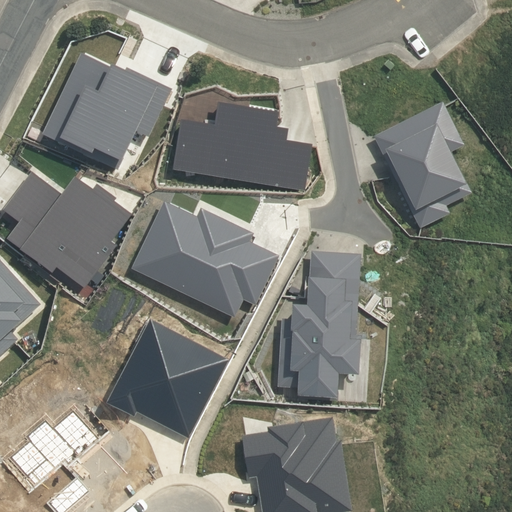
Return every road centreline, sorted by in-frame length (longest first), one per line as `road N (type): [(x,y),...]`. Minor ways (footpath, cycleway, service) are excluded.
road 1 (residential): [(142,0),(238,35),(313,43)]
road 2 (residential): [(313,43),(352,214)]
